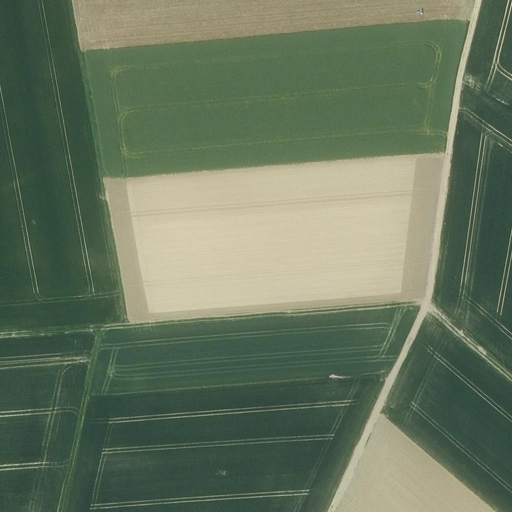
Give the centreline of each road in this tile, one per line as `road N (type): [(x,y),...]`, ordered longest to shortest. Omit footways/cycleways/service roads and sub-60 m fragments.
road 1 (track): [(0,345),(425,307),(511,377)]
road 2 (track): [(330,511),(425,307),(458,79),(478,0)]
road 3 (track): [(133,332),(76,0)]
road 4 (track): [(107,338),(71,511)]
